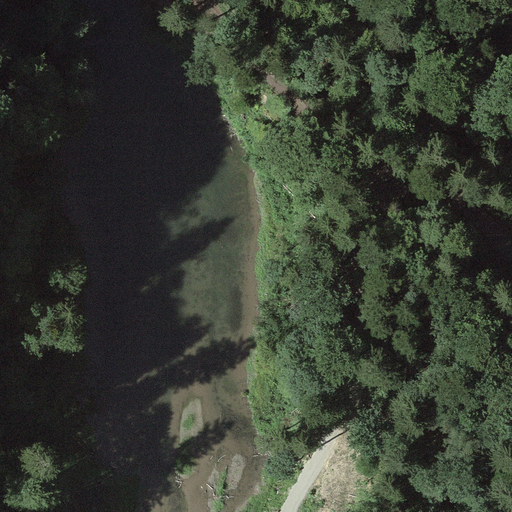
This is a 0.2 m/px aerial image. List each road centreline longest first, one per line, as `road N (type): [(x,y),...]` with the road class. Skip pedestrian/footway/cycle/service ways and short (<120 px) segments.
road 1 (track): [(376,205),(362,236),(364,332),(342,405),(291,511)]
road 2 (track): [(405,182),(352,146),(209,0)]
road 3 (track): [(511,245),(439,183),(405,182),(376,205)]
